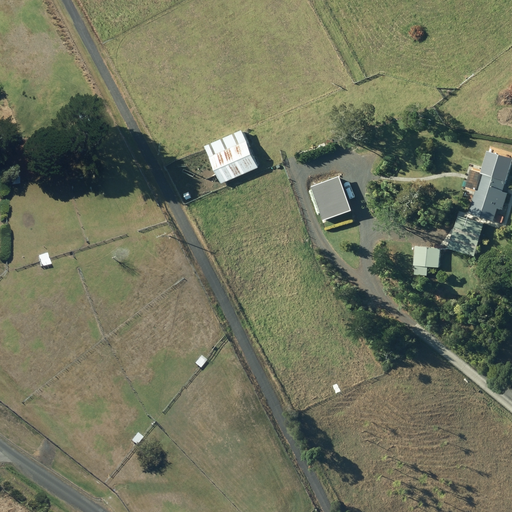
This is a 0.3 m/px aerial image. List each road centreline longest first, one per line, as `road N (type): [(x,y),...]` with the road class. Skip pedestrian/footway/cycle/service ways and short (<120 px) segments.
road 1 (unknown): [(333,511),(68,0)]
road 2 (unknown): [(371,283),(511,408)]
road 3 (unclassified): [(97,511),(0,440)]
